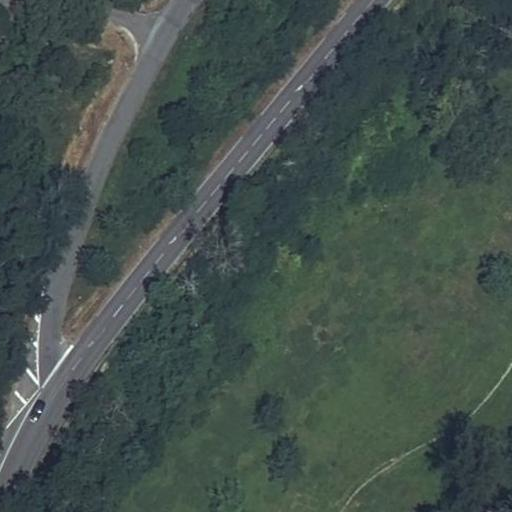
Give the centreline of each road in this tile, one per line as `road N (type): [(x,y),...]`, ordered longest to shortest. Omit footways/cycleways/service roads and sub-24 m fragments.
road 1 (secondary): [(61,385),(374,0)]
road 2 (unclassified): [(173,23),(90,188),(50,312),(47,348),(61,385)]
road 3 (secondary): [(0,499),(61,385)]
